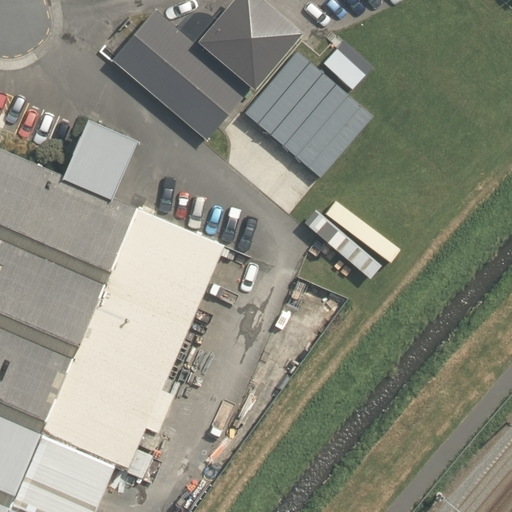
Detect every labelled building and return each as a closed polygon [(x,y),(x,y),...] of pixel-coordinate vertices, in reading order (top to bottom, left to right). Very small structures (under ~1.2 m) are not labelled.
[(110,59),(207,142),(248,90),(197,48),(199,46),(251,90),(299,33),(260,0),(230,0),(220,12),(218,11),(211,19),(206,15),(197,13),(186,16),(176,28),(153,9),(110,59)] [(479,0),(441,0),(454,18),(479,0)] [(343,42),(323,64),(351,90),(372,68),(343,42)] [(308,62),(295,51),(243,113),(256,124),(308,62)] [(320,73),(308,62),(256,124),(268,135),(320,73)] [(333,84),(320,73),(268,135),(281,146),(333,84)] [(346,95),(333,84),(281,146),(294,157),(346,95)] [(359,106),(346,95),(294,157),(306,167),(359,106)] [(372,116),(359,106),(306,167),(319,178),(372,116)] [(0,148),(0,511),(91,511),(111,467),(125,473),(143,432),(157,438),(173,399),(161,394),(224,246),(108,197),(133,140),(86,120),(62,175),(0,148)]
